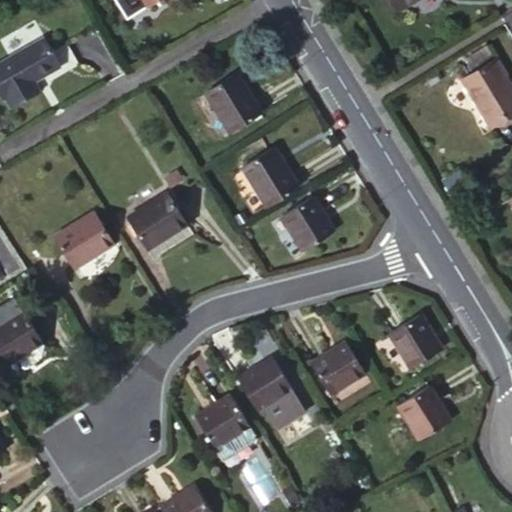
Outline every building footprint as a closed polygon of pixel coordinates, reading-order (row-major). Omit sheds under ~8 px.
[(390,0),(397,10),(414,0),(390,0)] [(61,61),(44,32),(0,58),(0,87),(3,93),(6,92),(12,104),(41,87),(35,76),(61,61)] [(493,62),(458,83),(486,127),(511,111),(511,98),(499,78),(502,77),(493,62)] [(260,114),(236,74),(205,93),(229,134),(260,114)] [(296,188),(272,148),(241,168),(264,208),(296,188)] [(186,226),(167,195),(125,220),(144,252),(186,226)] [(311,198),(279,217),(302,253),(333,234),(311,198)] [(112,246),(93,215),(52,239),(71,271),(112,246)] [(12,302),(0,309),(0,371),(40,347),(21,316),(12,302)] [(440,352),(419,317),(388,336),(409,371),(440,352)] [(365,376),(345,344),(310,365),(330,397),(365,376)] [(293,391),(275,361),(239,383),(258,413),(293,391)] [(451,423),(429,388),(397,408),(418,443),(451,423)] [(249,430),(230,399),(194,421),(213,452),(225,444),(249,430)] [(249,430),(225,444),(233,457),(253,445),(254,438),(249,430)] [(225,444),(213,452),(221,465),(233,457),(225,444)] [(207,511),(194,491),(158,511),(207,511)]
